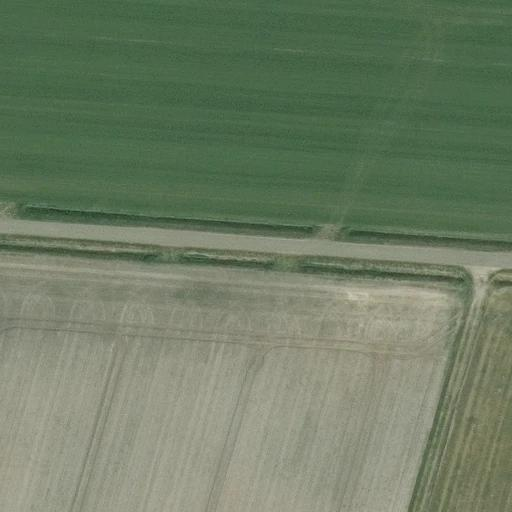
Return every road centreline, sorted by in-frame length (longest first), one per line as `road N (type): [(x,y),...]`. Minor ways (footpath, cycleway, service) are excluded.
road 1 (unclassified): [(511,264),(0,227)]
road 2 (track): [(409,511),(491,262)]
